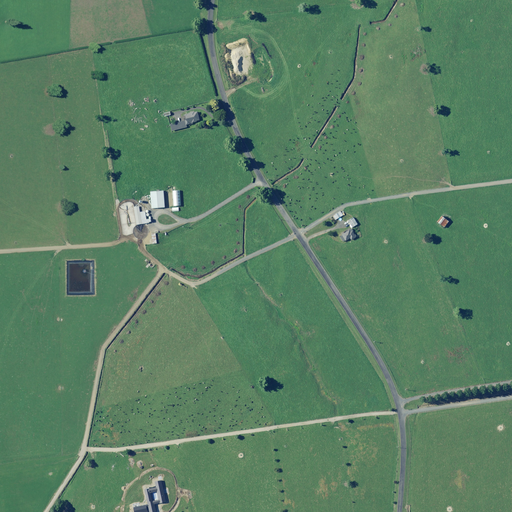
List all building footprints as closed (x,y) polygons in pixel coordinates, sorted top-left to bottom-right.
[(192,124),(192,123),(196,122),(196,121),(199,120),(197,111),(185,114),(187,120),(170,124),(172,131),(187,127),(186,125),(192,124)] [(181,205),(179,190),(172,191),(174,206),(181,205)] [(165,207),(164,191),(150,192),(152,208),(165,207)] [(137,225),(150,223),(150,222),(151,222),(151,219),(147,219),(145,211),(140,212),(139,206),(134,207),(137,225)] [(343,215),(340,211),(333,216),(335,220),(343,215)] [(449,221),(442,216),(437,222),(444,227),(449,221)] [(357,224),(354,218),(348,221),(352,227),(357,224)] [(356,237),(351,229),(340,236),(344,242),(350,238),(351,240),(356,237)]
